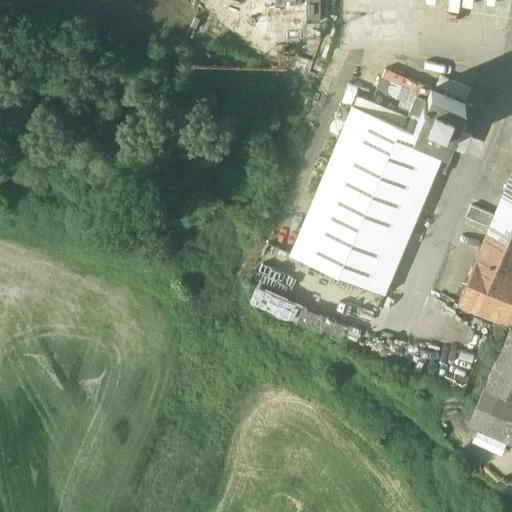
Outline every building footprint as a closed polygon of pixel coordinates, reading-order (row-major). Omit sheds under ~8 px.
[(320,21),(319,0),(280,0),(281,36),(302,36),(302,21),(320,21)] [(447,82),(444,92),(468,100),(471,90),(447,82)] [(414,132),(447,146),(465,103),(432,89),(414,132)] [(484,111),(465,103),(447,146),(466,154),(484,111)] [(291,256),(385,295),(447,146),(414,132),(353,106),(291,256)] [(511,183),(461,307),(498,322),(511,287),(511,183)] [(470,205),(465,215),(483,223),(488,212),(470,205)] [(511,287),(498,322),(509,327),(478,407),(511,422),(511,287)] [(288,318),(294,305),(260,290),(254,304),(288,318)] [(338,341),(344,327),(303,310),(296,324),(338,341)] [(511,437),(511,422),(478,407),(470,428),(509,446),(511,437)]
